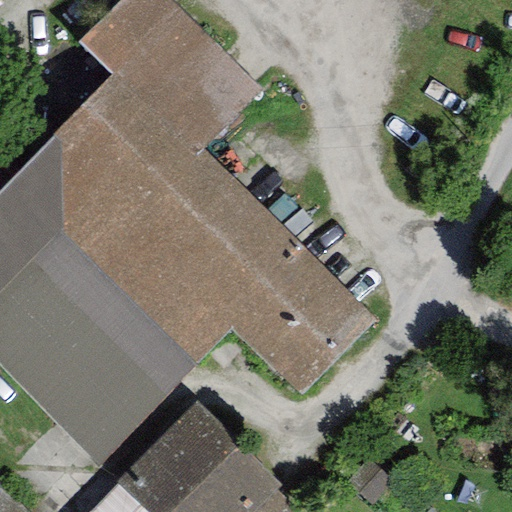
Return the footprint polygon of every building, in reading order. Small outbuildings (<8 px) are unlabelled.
[(258,88),(167,0),(119,0),(76,44),(110,77),(15,171),(0,186),(0,367),(118,485),(196,403),(178,385),(232,329),(300,396),(375,320),(199,147),(258,88)] [(0,186),(15,171),(0,157),(0,186)] [(281,487),(196,403),(118,485),(145,511),(296,511),(276,492),(281,487)] [(0,511),(31,511),(0,482),(0,511)] [(145,511),(118,485),(91,511),(145,511)]
